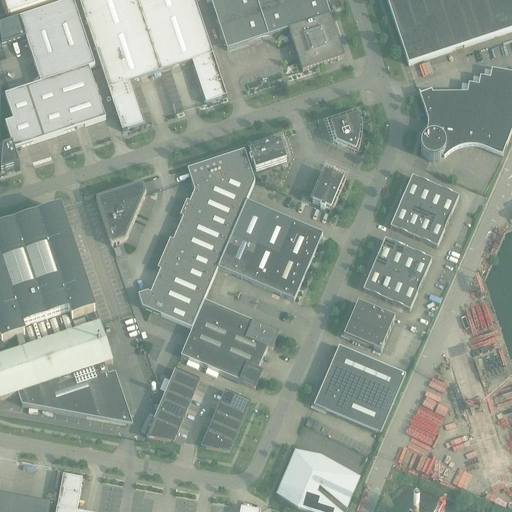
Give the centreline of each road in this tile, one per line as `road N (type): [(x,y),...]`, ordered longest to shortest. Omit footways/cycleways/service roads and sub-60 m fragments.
road 1 (unclassified): [(0,440),(208,480),(238,484),(254,475),(397,132),(381,77)]
road 2 (unclassified): [(0,202),(381,77)]
